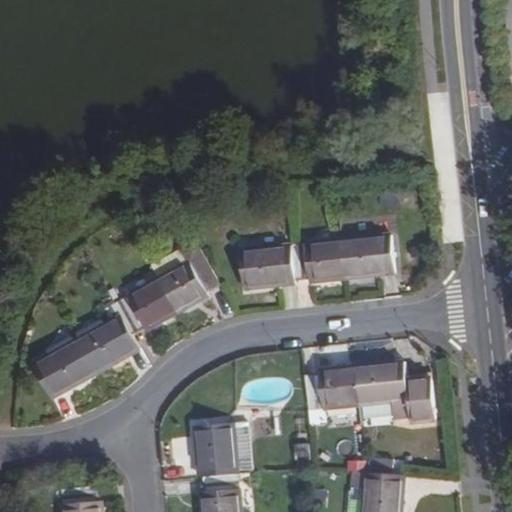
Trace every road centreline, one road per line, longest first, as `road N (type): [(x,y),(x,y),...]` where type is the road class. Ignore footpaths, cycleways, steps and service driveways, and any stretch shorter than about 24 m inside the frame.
road 1 (residential): [(130,411),(166,375),(237,335),(486,310)]
road 2 (residential): [(486,310),(457,0)]
road 3 (residential): [(507,511),(486,310)]
road 4 (residential): [(0,450),(87,437),(130,411)]
